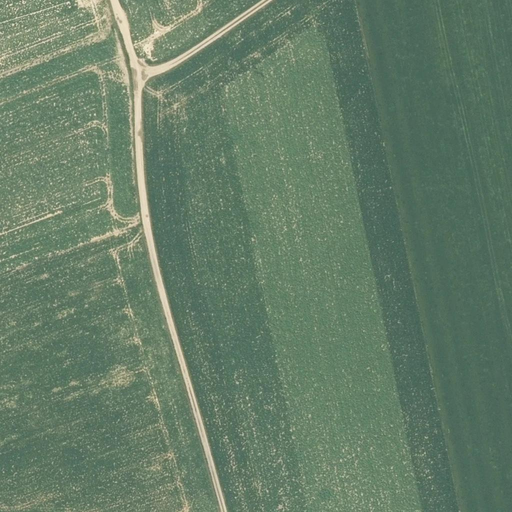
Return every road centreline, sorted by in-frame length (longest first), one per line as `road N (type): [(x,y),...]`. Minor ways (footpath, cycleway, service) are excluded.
road 1 (track): [(222,511),(151,252),(134,75),(112,0)]
road 2 (track): [(134,75),(161,70),(267,0)]
